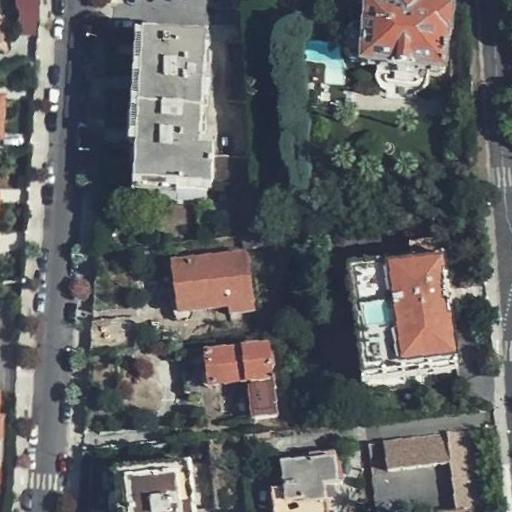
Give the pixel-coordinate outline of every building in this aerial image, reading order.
[(235,0),(235,9),(239,9),(271,3),(270,0),(235,0)] [(444,72),(446,35),(450,35),(451,10),(448,10),(448,0),(420,0),(421,3),(410,3),(389,1),(388,0),(373,0),(373,2),(363,1),(362,25),(351,25),(342,34),(341,52),(349,60),(369,62),(370,69),(398,71),(399,73),(416,73),(416,71),(444,72)] [(214,185),(252,188),(250,156),(215,154),(214,143),(208,143),(208,121),(203,121),(204,39),(144,37),(143,67),(140,160),(139,189),(214,190),(214,185)] [(229,99),(246,99),(245,82),(241,41),(225,44),(228,59),(230,73),(229,89),(229,99)] [(237,217),(238,192),(223,192),(222,217),(237,217)] [(95,258),(131,253),(134,207),(98,208),(95,258)] [(251,291),(247,266),(246,256),(214,261),(192,264),(173,267),(175,285),(184,284),(188,306),(189,313),(230,308),(232,315),(254,312),(251,291)] [(360,279),(380,275),(379,266),(346,271),(353,318),(365,316),(360,279)] [(353,318),(353,322),(365,321),(419,315),(446,312),(440,268),(380,275),(360,279),(365,316),(353,318)] [(365,321),(353,322),(359,360),(381,358),(382,370),(453,361),(446,312),(419,315),(365,321)] [(90,354),(149,346),(145,314),(90,321),(90,354)] [(271,377),(268,349),(247,351),(213,356),(183,360),(187,391),(210,389),(211,386),(234,384),(248,383),(251,400),(254,419),(277,417),(271,377)] [(455,381),(453,361),(382,370),(381,358),(359,360),(363,393),(455,381)] [(475,431),(384,444),(387,472),(450,465),(456,509),(439,511),(464,511),(464,509),(485,505),(475,431)] [(330,511),(327,488),(339,486),(334,454),(310,456),(311,463),(285,467),(287,491),(275,492),(276,511),(330,511)] [(194,511),(189,465),(116,473),(119,511),(194,511)]
